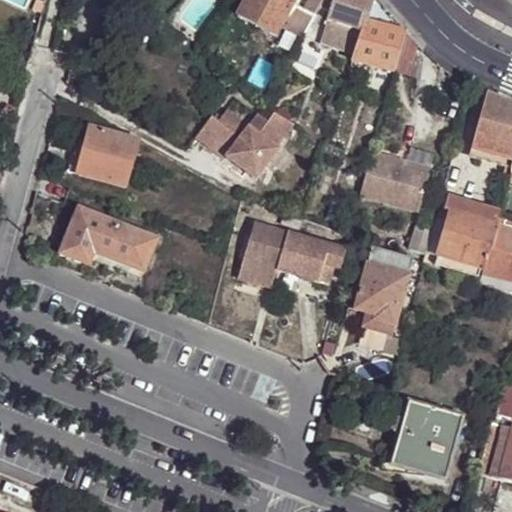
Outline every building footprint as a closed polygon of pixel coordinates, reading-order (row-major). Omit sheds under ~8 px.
[(247,0),(238,19),(275,40),(294,6),(290,4),(292,0),(247,0)] [(314,20),(320,9),(303,0),(301,0),(296,10),(302,13),(308,16),(314,20)] [(334,0),(327,24),(362,34),(365,25),(373,2),(367,0),(334,0)] [(304,39),(311,26),(292,17),(284,32),(303,40),(304,39)] [(362,34),(354,58),(353,62),(394,74),(396,67),(405,36),(404,36),(365,25),(362,34)] [(320,30),(311,26),(304,39),(312,44),(320,30)] [(404,36),(405,36),(396,67),(414,72),(420,51),(404,34),(404,36)] [(511,106),(487,97),(472,148),(511,158),(511,106)] [(209,118),(193,139),(223,161),(224,160),(254,182),(276,151),(274,149),(291,126),(271,115),(265,123),(255,116),(246,129),(224,112),(216,123),(209,118)] [(67,176),(126,192),(137,145),(82,130),(78,145),(74,148),(67,176)] [(511,158),(472,148),(469,158),(511,168),(511,158)] [(371,155),(359,199),(417,215),(428,178),(403,171),(405,164),(371,155)] [(430,171),(405,164),(403,171),(428,178),(430,171)] [(37,194),(32,211),(47,217),(58,221),(64,206),(37,194)] [(450,213),(495,226),(498,215),(447,200),(444,211),(450,213)] [(338,202),(332,221),(347,226),(353,207),(338,202)] [(129,270),(143,276),(156,243),(79,212),(60,256),(81,266),(82,264),(87,253),(93,255),(129,270)] [(496,230),(497,227),(495,226),(450,213),(437,258),(484,272),(496,230)] [(295,218),(286,215),(283,225),(292,228),(294,221),(295,218)] [(58,221),(47,217),(39,236),(57,243),(65,224),(58,221)] [(258,281),(272,286),(277,272),(270,269),(277,246),(284,248),(288,235),(256,225),(239,281),(257,286),(258,281)] [(511,234),(496,230),(484,272),(483,275),(511,283),(511,234)] [(346,253),(288,235),(284,248),(277,246),(270,269),(277,272),(328,288),(333,270),(340,272),(346,253)] [(395,328),(413,261),(371,250),(354,312),(365,316),(364,320),(395,328)] [(87,253),(82,264),(89,267),(93,255),(87,253)] [(141,281),(143,276),(129,270),(127,276),(141,281)] [(258,281),(257,286),(271,291),(272,286),(258,281)] [(392,339),(395,328),(364,320),(365,316),(354,312),(347,310),(343,327),(350,329),(352,321),(359,323),(357,330),(392,339)] [(511,420),(511,417),(511,388),(504,387),(495,416),(511,420)] [(409,404),(391,462),(427,472),(425,477),(445,483),(464,420),(409,404)] [(511,431),(493,427),(479,475),(511,484),(511,431)]
